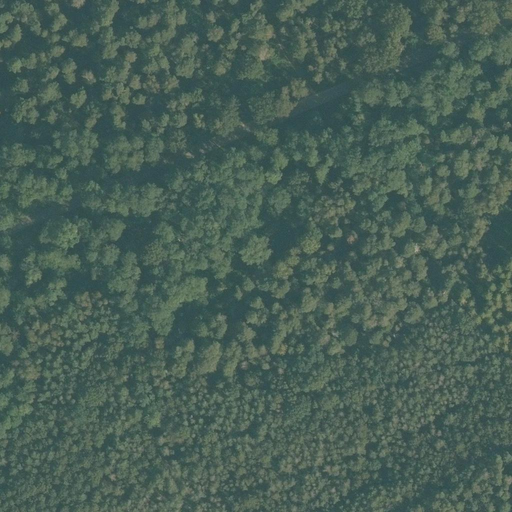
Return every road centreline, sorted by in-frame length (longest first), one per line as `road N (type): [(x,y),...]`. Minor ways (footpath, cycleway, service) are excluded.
road 1 (unclassified): [(0,239),(511,25)]
road 2 (track): [(321,105),(281,54),(270,0)]
